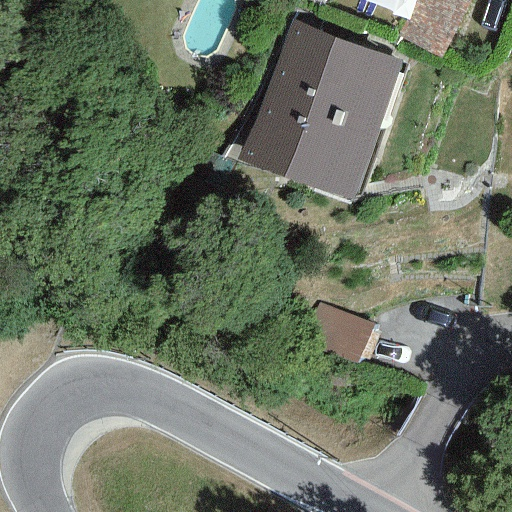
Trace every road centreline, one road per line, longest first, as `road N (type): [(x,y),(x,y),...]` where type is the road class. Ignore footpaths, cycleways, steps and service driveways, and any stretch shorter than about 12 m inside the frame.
road 1 (tertiary): [(358,511),(151,396),(109,387),(68,395),(35,428),(26,474),(42,511)]
road 2 (residential): [(373,511),(444,401),(511,340)]
